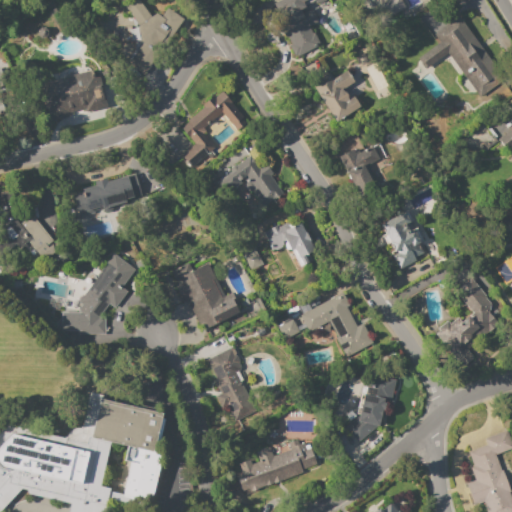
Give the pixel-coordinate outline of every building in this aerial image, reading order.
[(142,74),(127,63),(141,44),(139,43),(136,25),(123,5),(131,0),(138,0),(150,16),(154,13),(160,17),(166,9),(182,20),(142,74)] [(278,0),(314,0),(298,9),(300,14),(312,8),(318,20),(307,26),(311,33),(313,32),(318,42),(293,55),(288,45),(291,44),(286,36),(285,37),(280,28),(285,25),(273,3),(278,0)] [(371,0),(380,18),(402,7),(399,0),(371,0)] [(417,58),(439,42),(433,34),(458,17),(498,74),(474,91),(447,53),(425,69),(417,58)] [(52,80),(91,70),(92,73),(97,72),(106,108),(86,113),(84,108),(69,112),(70,116),(49,122),(46,110),(42,111),(39,98),(43,97),(39,84),(52,81),(52,80)] [(359,106),(335,123),(309,85),(327,73),(331,80),(345,70),(353,82),(342,90),(348,99),(352,96),(359,106)] [(0,73),(4,85),(0,86),(0,97),(7,95),(12,110),(0,113),(0,73)] [(221,91),(224,94),(225,94),(232,102),(230,103),(238,112),(239,111),(243,117),(241,119),(245,123),(236,131),(234,129),(229,124),(230,124),(221,113),(202,128),(203,129),(204,130),(204,131),(204,133),(203,134),(202,134),(214,148),(211,151),(215,156),(203,166),(199,160),(190,167),(180,155),(194,144),(180,127),(187,121),(186,120),(202,107),(201,105),(213,95),(214,97),(221,91)] [(511,147),(507,152),(497,140),(509,130),(510,130),(511,128),(511,147)] [(337,157),(352,149),(353,152),(357,150),(358,152),(371,146),(378,159),(366,166),(370,174),(368,175),(373,183),(356,192),(337,157)] [(215,182),(230,172),(228,170),(230,169),(229,168),(234,165),(234,166),(250,155),(259,169),(266,163),(273,173),(269,176),(282,195),(276,199),(275,198),(262,207),(251,190),(249,191),(247,191),(246,190),(245,189),(244,187),(244,185),(245,184),(246,182),(245,181),(224,195),(215,182)] [(82,189),(94,185),(93,182),(105,178),(106,182),(134,174),(140,194),(134,196),(136,204),(103,214),(100,207),(78,214),(72,195),(79,193),(81,197),(83,196),(82,193),(83,192),(82,189)] [(0,193),(6,192),(11,221),(13,219),(30,238),(18,248),(14,243),(15,250),(0,252),(0,193)] [(379,225),(407,210),(423,239),(417,242),(422,252),(414,256),(416,260),(399,269),(392,256),(396,253),(395,251),(393,252),(388,243),(385,245),(380,235),(384,234),(379,225)] [(263,233),(270,229),(270,228),(277,225),(278,227),(290,221),(293,226),(299,223),(303,230),(305,229),(310,240),(309,241),(317,257),(301,265),(293,249),(290,251),(285,242),(283,240),(281,242),(283,245),(280,246),(281,247),(271,252),(266,243),(267,242),(263,233)] [(253,248),(261,264),(249,270),(241,255),(253,248)] [(98,276),(96,275),(113,254),(134,270),(120,287),(126,292),(114,308),(107,303),(98,317),(97,334),(77,333),(78,310),(81,305),(76,301),(81,295),(83,296),(98,276)] [(205,262),(223,296),(228,294),(238,312),(201,331),(186,301),(183,303),(175,287),(177,286),(170,271),(187,262),(190,270),(205,262)] [(470,278),(485,296),(484,297),(494,310),(489,314),(496,323),(494,326),(494,327),(488,332),(487,331),(466,348),(472,356),(471,357),(472,359),(462,367),(435,334),(438,331),(436,328),(447,320),(450,324),(457,318),(460,322),(467,316),(467,317),(472,313),(454,291),(470,278)] [(299,315),(342,292),(348,305),(346,306),(356,326),(363,323),(374,343),(343,360),(332,339),(336,337),(327,321),(308,331),(299,315)] [(276,327),(283,324),(282,322),(289,318),(290,320),(292,319),(298,332),(283,340),(276,327)] [(205,360),(230,347),(261,408),(234,422),(225,406),(222,407),(216,395),(220,393),(213,380),(215,379),(205,360)] [(377,426),(357,442),(344,427),(357,416),(358,414),(354,414),(359,394),(362,395),(363,393),(363,394),(368,374),(395,381),(390,402),(387,401),(387,404),(385,403),(383,410),(381,410),(380,414),(382,414),(380,420),(378,420),(378,421),(380,423),(377,426)] [(66,439),(66,436),(69,432),(73,429),(78,428),(81,428),(89,393),(106,397),(106,400),(161,413),(160,418),(163,419),(155,451),(90,436),(88,444),(80,484),(1,466),(0,465),(0,427),(1,426),(66,439)] [(466,484),(475,480),(470,468),(473,467),(467,452),(486,445),(483,439),(506,430),(511,448),(495,454),(511,500),(511,511),(485,511),(481,501),(474,504),(466,484)] [(240,468),(259,461),(255,452),(259,450),(259,449),(264,448),(264,449),(269,447),(272,456),(292,449),(292,451),(318,441),(324,457),(314,461),(315,464),(300,470),(301,473),(239,496),(233,479),(237,478),(236,475),(242,473),(240,468)] [(373,511),(378,508),(380,511),(389,503),(396,511),(397,510),(398,511),(373,511)]
